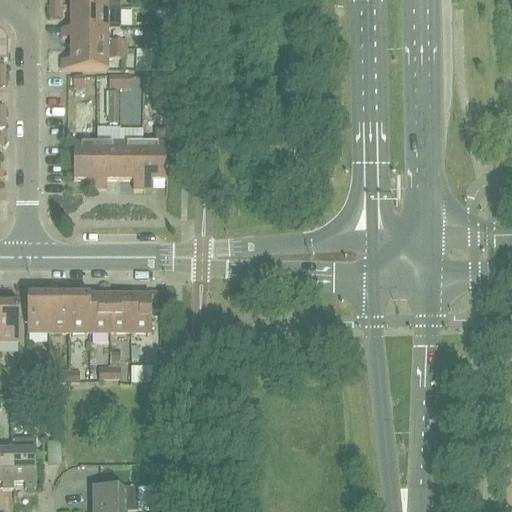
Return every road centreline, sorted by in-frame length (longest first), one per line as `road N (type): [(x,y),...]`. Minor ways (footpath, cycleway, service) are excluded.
road 1 (residential): [(30,258),(30,19),(17,4),(0,3)]
road 2 (tertiary): [(409,511),(422,424),(424,297)]
road 3 (tertiary): [(372,301),(400,511)]
road 4 (tertiary): [(421,208),(418,0)]
road 5 (tertiary): [(373,0),(374,206)]
road 6 (residential): [(201,256),(30,258)]
road 7 (residential): [(201,256),(222,266),(345,268)]
road 8 (residential): [(344,243),(225,247),(201,256)]
